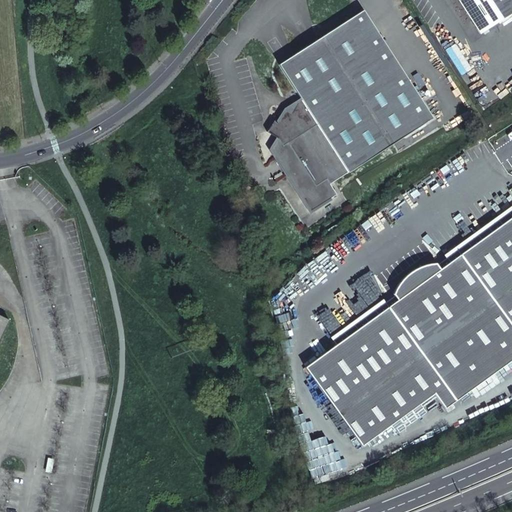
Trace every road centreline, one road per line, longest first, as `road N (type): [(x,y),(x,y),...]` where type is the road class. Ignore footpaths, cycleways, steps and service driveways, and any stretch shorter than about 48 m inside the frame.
road 1 (unknown): [(16,219),(36,217),(54,230),(83,327),(85,421),(67,511)]
road 2 (residential): [(0,160),(55,145),(129,103),(221,0)]
road 3 (unknown): [(272,0),(222,55),(250,165)]
road 4 (unknown): [(45,393),(16,219)]
road 5 (trunk): [(511,457),(382,511)]
road 6 (unknown): [(374,0),(451,109)]
road 7 (unknown): [(26,511),(45,393)]
